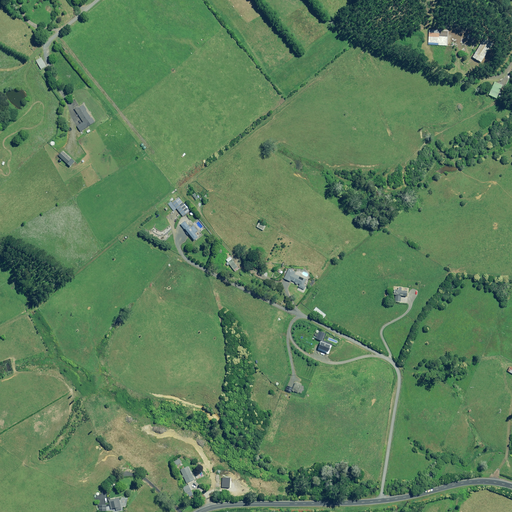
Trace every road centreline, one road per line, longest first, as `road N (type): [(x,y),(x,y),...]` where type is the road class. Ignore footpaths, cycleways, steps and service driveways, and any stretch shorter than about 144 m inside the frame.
road 1 (unknown): [(379,500),(393,368),(185,262),(176,231)]
road 2 (tertiary): [(198,511),(225,504),(362,502),(470,481),(511,486)]
